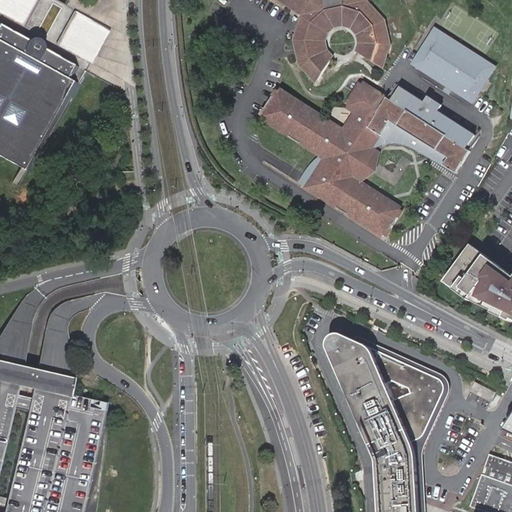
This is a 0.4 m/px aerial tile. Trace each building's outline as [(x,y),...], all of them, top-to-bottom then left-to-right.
[(0,0),(0,10),(27,26),(41,0),(0,0)] [(364,40),(361,50),(382,64),(390,41),(385,19),(368,0),(286,0),(304,11),(295,37),(300,61),(318,79),(332,57),(324,49),(321,37),(325,28),(336,21),(345,19),(355,23),(362,30),(364,40)] [(80,12),(62,45),(93,62),(111,30),(80,12)] [(356,47),(361,50),(364,40),(362,30),(355,23),(345,19),(336,21),(325,28),(321,37),(324,49),(332,57),(334,53),(328,47),(326,39),(328,31),(337,25),(345,24),(352,26),(357,31),(359,40),(356,47)] [(15,38),(19,31),(0,20),(0,207),(16,216),(94,72),(63,55),(59,62),(43,53),(46,48),(47,46),(47,45),(47,43),(46,41),(44,39),(42,38),(41,38),(39,38),(37,38),(35,39),(33,41),(31,46),(15,38)] [(497,67),(438,30),(415,65),(476,102),(497,67)] [(476,134),(440,111),(444,105),(430,96),(426,103),(402,87),(393,101),(383,95),(366,84),(364,87),(361,85),(349,104),(352,106),(350,109),(357,114),(346,131),(283,92),(265,121),(328,160),(321,172),(317,170),(306,187),(386,237),(404,207),(364,183),(357,178),(358,174),(359,170),(360,166),(362,162),(364,159),(366,156),(369,153),(371,151),(373,150),(375,149),(388,143),(399,142),(416,145),(429,153),(441,151),(450,156),(445,164),(458,172),(472,150),(468,147),(476,134)] [(364,183),(382,153),(375,149),(373,150),(371,151),(369,153),(366,156),(364,159),(362,162),(360,166),(359,170),(358,174),(357,178),(364,183)] [(445,164),(450,156),(441,151),(429,153),(445,164)] [(511,279),(469,247),(443,283),(469,303),(511,323),(511,279)] [(329,346),(379,463),(381,511),(420,511),(416,439),(418,438),(420,437),(429,414),(436,399),(439,391),(439,386),(438,382),(435,380),(381,354),(366,347),(353,342),(339,336),(337,336),(335,337),(333,338),(331,339),(330,341),(329,343),(329,346)] [(0,511),(81,511),(108,403),(69,394),(73,377),(54,373),(29,367),(6,361),(0,359),(0,511)] [(511,511),(511,462),(487,455),(483,467),(485,467),(483,476),(481,475),(471,505),(490,511),(511,511)]
